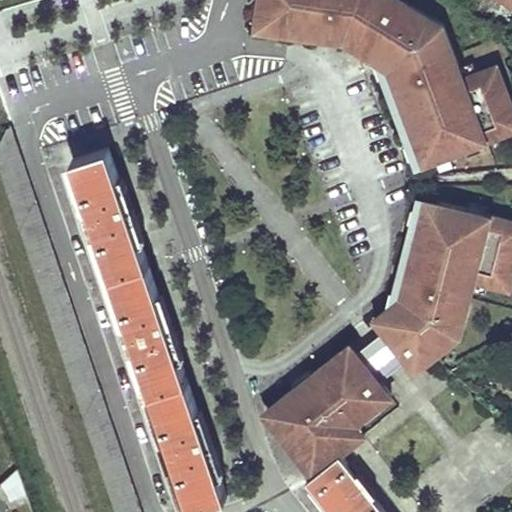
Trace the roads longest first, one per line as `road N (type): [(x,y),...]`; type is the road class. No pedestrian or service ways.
road 1 (residential): [(135,76),(21,115),(155,511)]
road 2 (residential): [(276,493),(135,76)]
